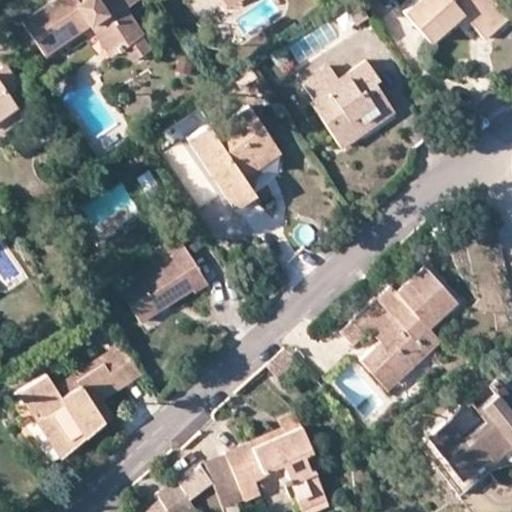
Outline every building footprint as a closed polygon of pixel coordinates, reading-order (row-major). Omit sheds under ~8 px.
[(47,0),(18,20),(43,55),(86,26),(108,57),(121,48),(130,61),(148,50),(140,36),(143,33),(126,8),(120,0),(47,0)] [(365,15),(354,0),(351,0),(341,7),(353,24),(365,15)] [(498,0),(410,0),(399,9),(430,40),(457,13),(483,39),(510,11),(498,0)] [(325,64),(299,82),(311,98),(307,102),(339,148),(355,137),(350,130),(388,105),(371,81),(375,77),(361,59),(335,77),(325,64)] [(4,63),(0,66),(0,85),(13,105),(0,114),(0,133),(36,109),(4,63)] [(0,114),(13,105),(0,85),(0,114)] [(392,112),(388,105),(350,130),(355,137),(392,112)] [(250,193),(238,176),(233,169),(272,143),(246,106),(208,131),(203,124),(182,138),(229,206),(250,193)] [(277,151),(272,143),(233,169),(238,176),(277,151)] [(162,245),(164,248),(170,256),(118,289),(139,321),(190,289),(192,292),(205,282),(177,236),(162,245)] [(113,280),(118,289),(170,256),(164,248),(113,280)] [(358,358),(374,377),(389,363),(400,376),(416,362),(404,349),(428,328),(456,302),(423,265),(396,291),(389,284),(338,330),(351,344),(368,329),(377,340),(358,358)] [(440,340),(428,328),(404,349),(416,362),(440,340)] [(141,372),(120,340),(52,386),(44,373),(19,389),(39,418),(33,421),(58,458),(102,419),(88,395),(109,380),(115,390),(141,372)] [(283,347),(260,368),(270,379),(296,360),(283,347)] [(386,389),(400,376),(389,363),(374,377),(386,389)] [(88,395),(102,419),(111,413),(102,398),(115,390),(109,380),(88,395)] [(511,415),(511,404),(491,380),(485,386),(491,394),(510,417),(511,415)] [(39,418),(19,389),(14,393),(33,421),(39,418)] [(511,415),(510,417),(491,394),(473,409),(466,401),(424,436),(458,477),(478,460),(484,455),(488,460),(508,444),(511,448),(511,415)] [(281,426),(222,451),(243,498),(259,493),(253,478),(263,474),(261,470),(280,463),(286,478),(281,480),(288,495),(293,493),(301,511),(306,511),(327,503),(312,468),(308,470),(302,454),(311,450),(295,411),(277,418),(281,426)] [(486,470),(478,460),(458,477),(424,436),(415,444),(456,495),(486,470)] [(243,498),(222,451),(203,458),(223,507),(243,498)] [(195,511),(175,480),(156,492),(158,497),(167,510),(168,511),(195,511)] [(164,511),(167,510),(158,497),(145,508),(148,511),(164,511)]
